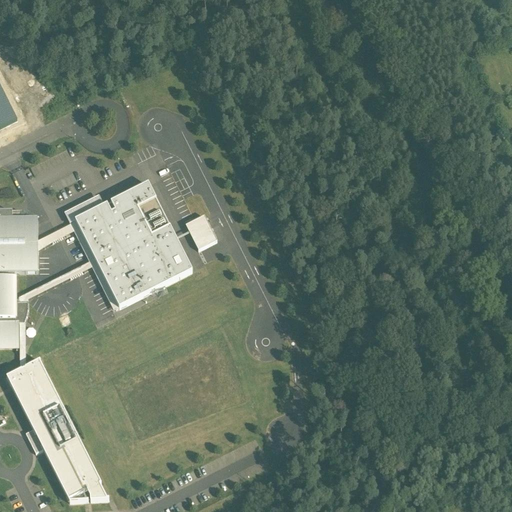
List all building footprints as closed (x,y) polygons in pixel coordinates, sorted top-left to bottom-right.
[(0,48),(0,56),(7,60),(11,55),(0,48)] [(0,132),(17,124),(0,90),(0,132)] [(104,210),(75,224),(79,233),(94,262),(97,269),(119,312),(192,275),(148,188),(104,210)] [(99,199),(64,217),(70,227),(75,224),(104,210),(99,199)] [(22,215),(0,214),(0,223),(22,224),(22,215)] [(204,220),(186,229),(198,254),(217,245),(204,220)] [(0,223),(0,275),(15,276),(38,275),(38,255),(38,244),(38,223),(22,224),(0,223)] [(56,245),(79,233),(75,224),(70,227),(51,237),(38,244),(38,255),(56,245)] [(78,278),(97,269),(94,262),(75,272),(18,301),(18,306),(28,306),(29,302),(78,278)] [(15,276),(0,275),(0,325),(15,326),(15,306),(15,276)] [(18,306),(15,306),(15,326),(19,326),(25,325),(26,322),(27,319),(28,315),(28,311),(28,308),(28,306),(18,306)] [(0,325),(0,349),(19,350),(19,326),(15,326),(0,325)] [(27,369),(20,373),(7,379),(34,434),(29,437),(37,454),(44,450),(71,504),(111,503),(40,363),(27,369)]
